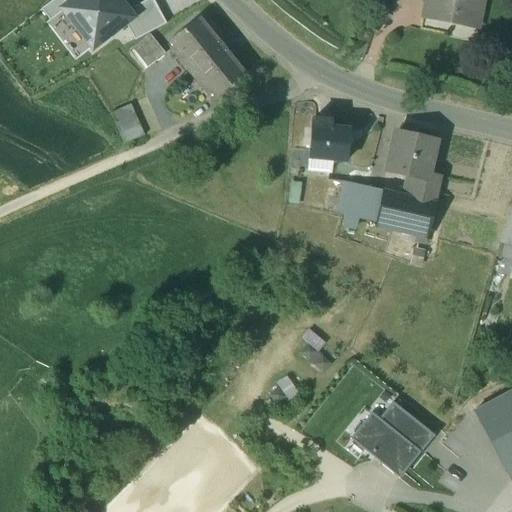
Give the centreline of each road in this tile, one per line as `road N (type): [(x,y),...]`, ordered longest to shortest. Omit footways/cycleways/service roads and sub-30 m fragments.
road 1 (track): [(0,235),(313,97),(325,78)]
road 2 (tertiary): [(511,138),(367,99),(307,69),(235,0)]
